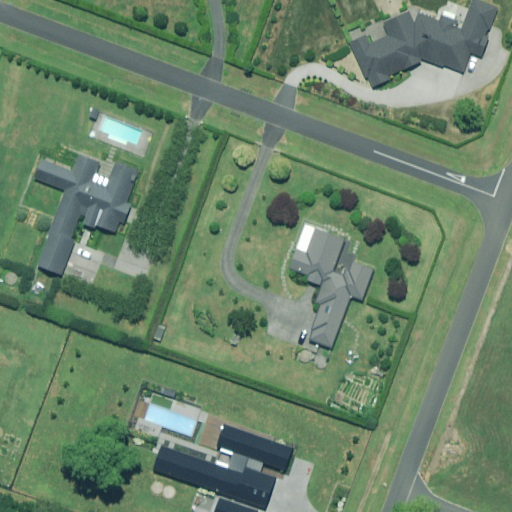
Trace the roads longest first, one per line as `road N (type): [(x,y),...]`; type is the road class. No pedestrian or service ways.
road 1 (residential): [(508,201),(0,11)]
road 2 (residential): [(508,201),(391,511)]
